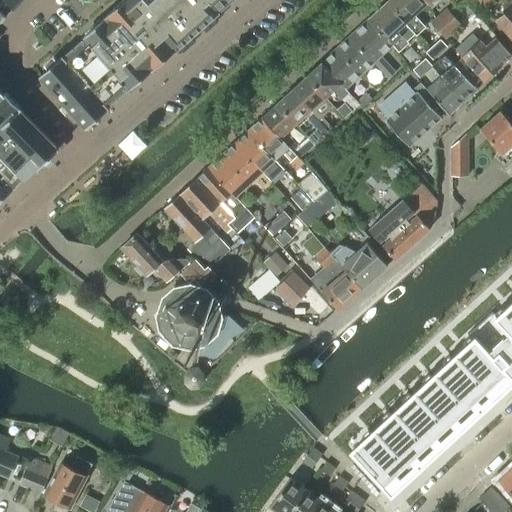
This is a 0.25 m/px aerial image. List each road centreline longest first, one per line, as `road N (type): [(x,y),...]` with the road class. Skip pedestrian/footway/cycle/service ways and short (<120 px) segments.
road 1 (residential): [(511,81),(443,143),(440,234),(322,338),(256,314)]
road 2 (residential): [(26,210),(259,0)]
